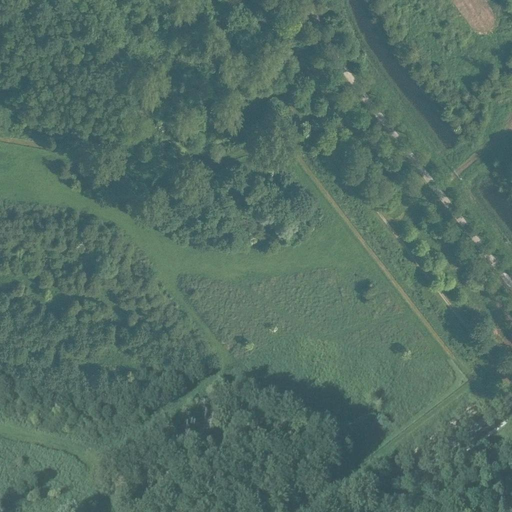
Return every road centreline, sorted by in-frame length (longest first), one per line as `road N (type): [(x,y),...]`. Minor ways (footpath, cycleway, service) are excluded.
road 1 (unclassified): [(511,285),(341,64),(312,0)]
road 2 (unclassified): [(392,511),(406,474),(511,397)]
